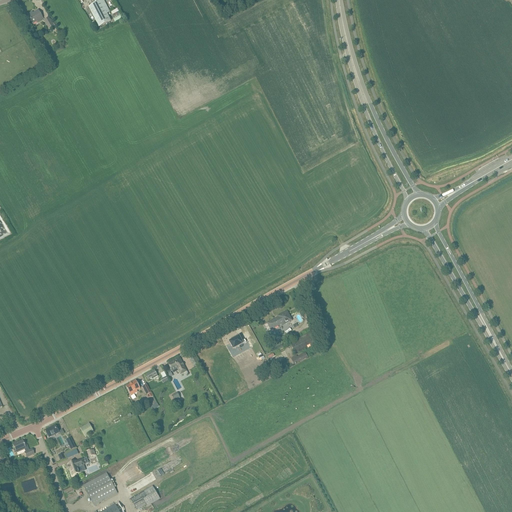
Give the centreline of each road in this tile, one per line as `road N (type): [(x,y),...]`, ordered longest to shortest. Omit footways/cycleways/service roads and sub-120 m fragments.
road 1 (unclassified): [(34,425),(407,219)]
road 2 (tertiary): [(360,88),(409,202)]
road 3 (tertiary): [(418,196),(360,88)]
